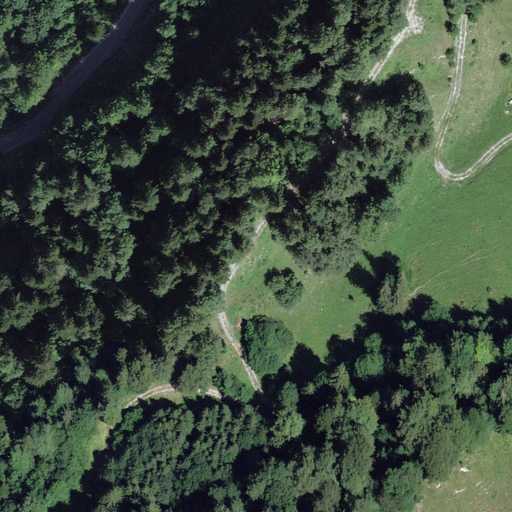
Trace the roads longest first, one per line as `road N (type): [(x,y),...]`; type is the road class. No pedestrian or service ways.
road 1 (track): [(269,413),(223,317),(222,291),(255,235),(341,127),(413,0)]
road 2 (track): [(269,413),(186,386),(140,397),(62,511)]
road 3 (track): [(463,0),(457,85),(439,167),(460,176),(511,137)]
road 4 (track): [(511,366),(304,418),(269,413)]
road 5 (unclassified): [(140,0),(50,107),(0,141)]
